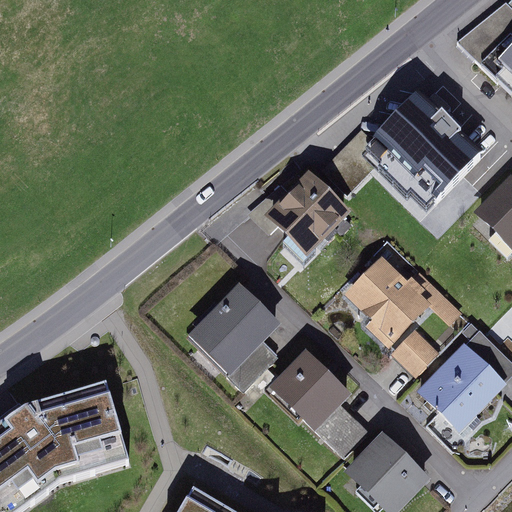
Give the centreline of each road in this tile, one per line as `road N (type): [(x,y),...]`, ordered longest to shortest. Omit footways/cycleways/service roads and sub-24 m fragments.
road 1 (residential): [(0,366),(468,0)]
road 2 (residential): [(218,237),(479,507)]
